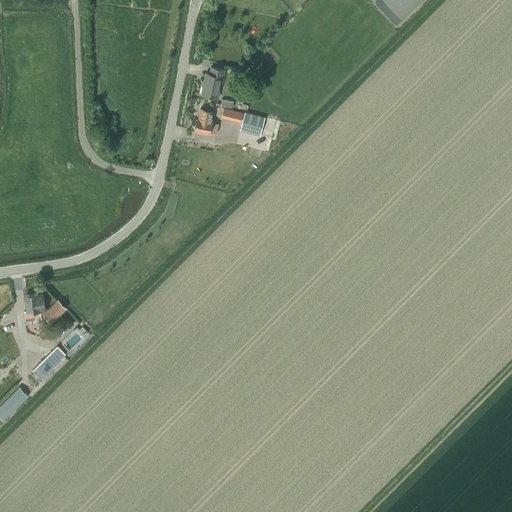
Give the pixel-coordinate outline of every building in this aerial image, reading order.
[(375,0),(375,1),(395,22),(418,0),(375,0)] [(205,73),(201,95),(217,98),(221,84),(222,84),(224,70),(211,67),(209,74),(205,73)] [(220,107),(232,109),(233,101),(221,99),(220,107)] [(196,118),(194,130),(210,133),(210,132),(216,133),(218,123),(212,122),(212,121),(211,121),(213,110),(200,108),(198,119),(196,118)] [(225,108),(222,117),(229,119),(231,110),(225,108)] [(245,112),(240,130),(260,135),(265,117),(245,112)] [(27,311),(24,312),(25,320),(34,319),(34,316),(44,315),(50,308),(44,309),(42,295),(38,295),(37,294),(25,296),(27,311)] [(50,308),(44,315),(51,322),(66,308),(58,300),(50,308)] [(58,345),(33,370),(40,378),(65,354),(58,345)] [(0,405),(0,416),(3,420),(28,395),(19,386),(0,405)]
